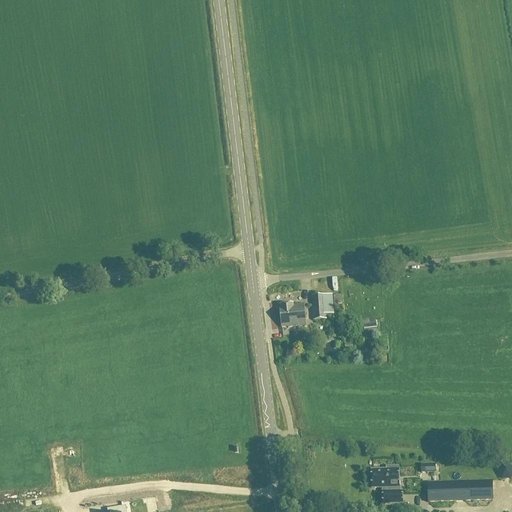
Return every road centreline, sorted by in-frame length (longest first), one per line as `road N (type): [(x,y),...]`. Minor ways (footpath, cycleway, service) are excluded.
road 1 (unclassified): [(251,281),(511,253)]
road 2 (unclassified): [(0,297),(248,248)]
road 3 (tertiary): [(248,248),(219,0)]
road 4 (tertiary): [(280,511),(251,281)]
